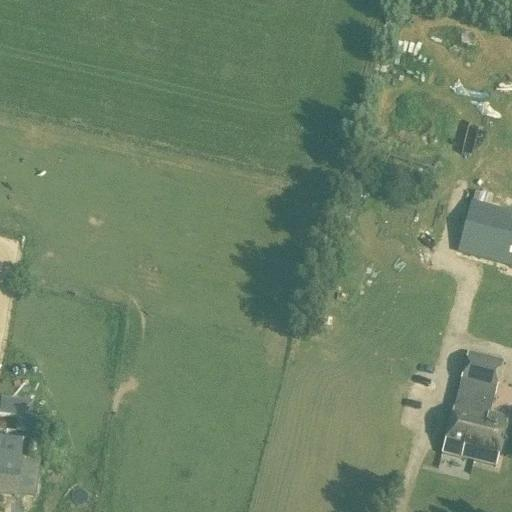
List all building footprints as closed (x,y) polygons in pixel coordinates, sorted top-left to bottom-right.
[(380,88),(377,109),(389,111),(392,90),(380,88)] [(410,176),(413,159),(387,154),(384,170),(410,176)] [(511,271),(511,219),(469,208),(456,256),(511,271)] [(433,353),(452,280),(401,267),(382,340),(433,353)] [(492,339),(511,343),(511,300),(474,292),(472,306),(469,305),(464,328),(483,332),(487,312),(497,314),(492,339)] [(493,399),(501,369),(467,360),(459,390),(493,399)] [(448,432),(501,446),(507,421),(487,416),(487,417),(454,409),(448,432)] [(495,469),(501,446),(448,432),(442,455),(495,469)] [(0,498),(14,500),(21,443),(0,440),(0,498)]
